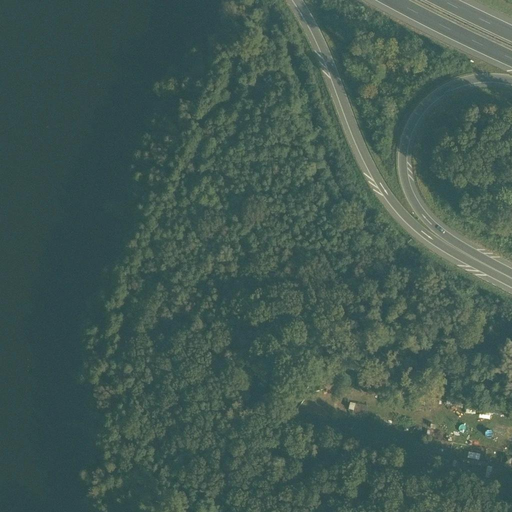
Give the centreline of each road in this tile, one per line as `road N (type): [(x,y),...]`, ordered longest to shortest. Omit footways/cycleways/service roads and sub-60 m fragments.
road 1 (motorway): [(296,0),(385,194),(425,236),(463,255)]
road 2 (motorway): [(463,255),(415,207),(403,175),(404,144),(417,115),(452,86),(511,81)]
road 3 (motorway): [(387,0),(511,61)]
